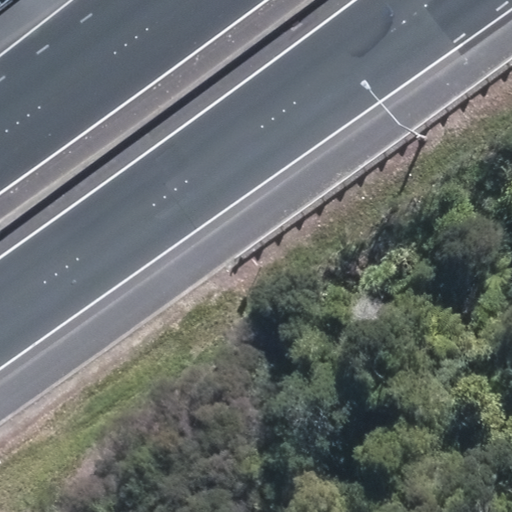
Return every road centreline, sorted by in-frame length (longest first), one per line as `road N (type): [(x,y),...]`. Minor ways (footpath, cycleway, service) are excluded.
road 1 (motorway): [(422,0),(0,301)]
road 2 (motorway): [(0,118),(163,0)]
